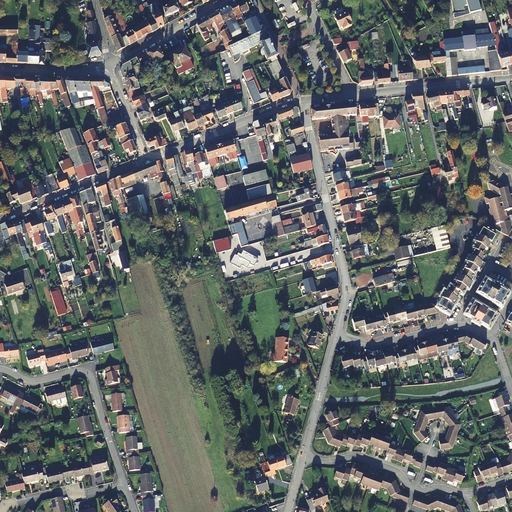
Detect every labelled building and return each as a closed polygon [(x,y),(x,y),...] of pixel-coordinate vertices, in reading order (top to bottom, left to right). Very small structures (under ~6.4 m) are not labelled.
[(169,0),(170,2),(169,3),(169,5),(167,5),(168,7),(163,9),(165,16),(179,11),(175,3),(174,0),(169,0)] [(240,15),(241,17),(242,16),(241,14),(245,12),(246,16),(250,14),(244,1),(235,5),(240,15)] [(240,15),(235,5),(235,4),(229,7),(235,18),(237,22),(241,20),(239,16),(240,15)] [(225,28),(227,26),(225,23),(235,18),(229,7),(217,13),(225,28)] [(157,8),(153,10),(154,14),(152,16),(158,29),(164,26),(157,8)] [(342,12),(343,12),(342,8),(333,12),(335,17),(340,28),(342,27),(343,29),(352,25),(347,14),(345,15),(344,15),(342,12)] [(207,19),(210,24),(214,22),(227,46),(232,43),(231,41),(232,41),(229,35),(226,30),(225,28),(217,13),(207,19)] [(257,13),(247,17),(248,21),(254,18),(258,16),(257,13)] [(446,17),(446,27),(484,25),(484,15),(446,17)] [(90,23),(87,24),(91,45),(86,46),(89,58),(101,55),(93,16),(89,17),(90,23)] [(149,18),(148,16),(144,18),(147,23),(151,33),(158,29),(152,16),(149,18)] [(112,17),(105,19),(118,51),(125,47),(112,17)] [(260,32),(258,28),(254,18),(248,21),(244,23),(245,25),(251,37),(260,32)] [(204,38),(208,36),(204,28),(210,24),(207,19),(197,25),(200,31),(203,38),(204,38)] [(151,33),(147,23),(126,35),(131,44),(151,33)] [(194,34),(200,31),(197,25),(191,28),(194,34)] [(11,57),(10,57),(10,63),(17,63),(17,53),(17,50),(18,36),(18,28),(7,28),(7,35),(13,36),(12,55),(11,55),(11,57)] [(240,52),(247,49),(260,44),(269,39),(264,30),(260,32),(251,37),(244,40),(233,44),(227,46),(232,56),(238,53),(240,52)] [(500,51),(496,34),(494,34),(493,32),(491,32),(492,35),(495,46),(496,51),(501,68),(510,65),(507,53),(504,54),(503,50),(500,51)] [(379,33),(371,33),(372,62),(381,61),(379,33)] [(471,34),(468,35),(468,38),(443,41),(445,61),(446,77),(451,76),(449,58),(448,51),(463,49),(463,51),(475,50),(475,48),(495,46),(492,35),(489,36),(473,37),(473,33),(470,33),(471,34)] [(443,41),(443,38),(440,38),(441,52),(433,53),(433,54),(424,54),(426,58),(429,63),(445,61),(443,41)] [(260,44),(262,49),(260,51),(261,54),(262,55),(265,55),(268,61),(270,59),(275,57),(277,56),(269,39),(260,44)] [(35,44),(34,49),(34,54),(28,54),(28,64),(39,64),(39,48),(40,48),(40,45),(41,45),(41,43),(41,41),(40,41),(36,41),(36,44),(35,44)] [(358,41),(346,43),(346,45),(337,50),(344,64),(352,60),(347,50),(359,48),(358,41)] [(146,53),(148,59),(151,64),(164,57),(158,46),(146,53)] [(175,70),(186,65),(188,70),(194,68),(184,47),(169,54),(175,70)] [(501,68),(496,51),(488,52),(490,72),(501,71),(501,68)] [(241,57),(240,52),(238,53),(232,56),(234,63),(240,59),(241,57)] [(28,64),(28,54),(17,53),(17,63),(28,64)] [(141,73),(139,65),(136,58),(126,64),(121,67),(121,71),(123,79),(136,75),(141,73)] [(416,70),(431,67),(429,63),(426,58),(412,59),(416,65),(416,70)] [(456,58),(449,58),(451,76),(458,76),(456,58)] [(403,61),(403,60),(400,61),(401,70),(398,71),(399,82),(406,81),(403,61)] [(278,88),(275,89),(280,99),(290,95),(291,91),(277,61),(270,64),(274,74),(272,75),(278,88)] [(418,80),(417,74),(412,74),(409,61),(403,61),(406,81),(418,80)] [(388,64),(385,64),(384,65),(385,72),(382,72),(383,77),(374,78),(375,85),(390,83),(388,64)] [(269,99),(260,79),(257,80),(252,69),(242,74),(247,84),(245,84),(254,105),(269,99)] [(365,73),(359,73),(358,85),(361,86),(373,85),(372,78),(364,79),(365,73)] [(138,85),(136,75),(123,79),(125,85),(126,85),(130,100),(137,97),(134,87),(138,85)] [(14,103),(17,101),(13,78),(4,78),(6,90),(11,89),(14,103)] [(20,90),(23,90),(22,84),(25,84),(24,79),(13,78),(17,101),(18,101),(19,110),(20,110),(20,109),(29,107),(27,98),(24,99),(22,100),(20,90)] [(26,91),(27,95),(31,94),(31,96),(36,96),(32,79),(24,79),(25,84),(26,91)] [(32,79),(36,96),(38,96),(39,102),(42,102),(40,92),(37,79),(32,79)] [(37,79),(40,92),(46,91),(48,96),(49,96),(50,99),(52,99),(47,80),(37,79)] [(54,91),(57,90),(53,80),(47,80),(52,99),(54,107),(58,106),(54,91)] [(62,80),(53,80),(57,90),(58,90),(62,99),(64,99),(67,107),(71,106),(62,80)] [(79,102),(76,92),(72,80),(64,80),(69,94),(74,93),(74,95),(73,95),(76,103),(79,102)] [(98,88),(110,87),(109,85),(102,81),(87,81),(91,93),(94,100),(102,125),(105,124),(113,121),(111,116),(107,118),(98,88)] [(275,89),(275,88),(273,89),(274,91),(269,93),(273,102),(280,99),(275,89)] [(451,91),(456,111),(460,110),(458,96),(462,95),(463,97),(469,95),(468,89),(451,91)] [(451,91),(444,92),(447,104),(449,111),(452,110),(455,120),(458,119),(456,111),(451,91)] [(443,115),(446,115),(445,110),(444,110),(444,104),(447,104),(444,92),(438,92),(438,95),(442,111),(443,115)] [(411,96),(412,101),(414,108),(418,107),(418,108),(421,108),(424,122),(428,120),(421,94),(411,96)] [(137,109),(151,103),(148,95),(146,96),(148,100),(144,102),(142,97),(132,101),(134,106),(136,106),(137,109)] [(438,95),(426,98),(427,104),(435,102),(437,113),(442,111),(438,95)] [(210,106),(207,96),(201,98),(203,101),(204,101),(207,107),(210,106)] [(234,101),(230,103),(233,112),(242,109),(237,97),(233,98),(234,101)] [(486,102),(481,104),(482,109),(488,107),(488,110),(496,108),(493,98),(488,99),(486,101),(486,102)] [(226,115),(233,112),(230,103),(228,100),(221,102),(223,106),(226,115)] [(407,113),(415,111),(414,108),(412,101),(405,103),(407,113)] [(154,106),(152,102),(151,103),(137,109),(138,112),(137,113),(140,119),(152,113),(151,111),(148,112),(147,108),(154,106)] [(378,104),(366,105),(367,116),(368,118),(379,116),(378,104)] [(356,115),(358,137),(362,136),(360,117),(367,116),(366,105),(359,106),(359,109),(355,109),(356,115)] [(223,106),(218,108),(215,109),(216,112),(219,118),(226,115),(223,106)] [(348,116),(349,116),(348,106),(330,107),(331,116),(332,135),(319,137),(320,151),(352,148),(351,140),(350,140),(348,116)] [(178,131),(174,121),(172,122),(170,118),(169,119),(164,107),(162,108),(166,118),(173,133),(178,131)] [(197,127),(204,124),(201,116),(200,114),(196,116),(192,107),(190,108),(192,113),(193,116),(193,117),(197,127)] [(294,119),(300,116),(299,109),(295,107),(277,115),(280,124),(283,123),(282,120),(292,116),(294,119)] [(159,115),(156,116),(154,117),(156,122),(166,118),(162,108),(158,111),(159,115)] [(312,119),(326,117),(325,108),(311,109),(312,119)] [(178,131),(184,128),(182,122),(180,119),(178,113),(176,109),(172,111),(176,120),(174,121),(178,131)] [(207,113),(204,114),(201,116),(204,124),(209,122),(208,119),(212,118),(210,111),(209,111),(207,112),(207,113)] [(511,112),(509,113),(503,115),(504,118),(504,120),(505,121),(511,119),(511,112)] [(140,119),(140,121),(153,116),(153,115),(152,113),(140,119)] [(270,143),(273,142),(272,138),(274,138),(271,128),(276,127),(277,129),(281,128),(280,124),(277,115),(273,116),(274,121),(264,124),(270,143)] [(383,129),(398,127),(397,116),(382,118),(383,129)] [(193,117),(185,121),(187,127),(189,130),(197,127),(193,117)] [(113,121),(115,128),(125,124),(122,118),(113,121)] [(304,131),(301,121),(299,122),(300,123),(295,124),(296,128),(289,130),(291,135),(304,131)] [(443,131),(447,130),(446,124),(445,121),(441,122),(442,126),(435,128),(437,132),(443,131)] [(268,160),(261,137),(266,135),(263,125),(259,126),(258,123),(253,124),(254,127),(256,135),(264,161),(268,160)] [(125,124),(115,128),(119,139),(120,138),(122,145),(132,141),(125,124)] [(95,147),(98,146),(99,146),(98,142),(98,141),(95,133),(100,131),(103,136),(106,135),(105,133),(102,125),(83,134),(91,155),(92,154),(97,152),(97,151),(95,147)] [(161,134),(159,135),(160,137),(158,138),(155,139),(152,140),(151,136),(145,139),(148,146),(151,147),(154,146),(156,149),(166,145),(161,134)] [(108,139),(98,142),(99,146),(101,150),(110,146),(110,145),(108,139)] [(132,141),(122,145),(124,151),(128,149),(130,154),(132,153),(133,154),(137,152),(132,141)] [(234,142),(237,152),(238,155),(242,154),(238,141),(234,142)] [(238,155),(237,152),(234,142),(233,142),(205,150),(205,152),(208,162),(210,166),(213,165),(216,164),(219,163),(217,157),(226,155),(227,157),(229,158),(230,157),(231,160),(233,160),(239,158),(238,155)] [(290,159),(297,157),(294,145),(286,147),(290,159)] [(92,171),(94,172),(88,156),(85,146),(67,152),(71,164),(75,174),(79,182),(93,176),(92,173),(92,171)] [(449,164),(443,166),(443,167),(444,171),(457,168),(451,147),(448,148),(449,152),(447,153),(449,164)] [(181,153),(183,161),(186,160),(187,163),(190,162),(193,173),(197,172),(193,157),(191,149),(181,153)] [(109,169),(101,150),(98,152),(97,152),(92,154),(94,159),(100,157),(102,161),(99,163),(100,165),(96,167),(99,174),(109,169)] [(197,173),(201,171),(199,165),(208,162),(205,152),(193,157),(197,172),(197,173)] [(176,171),(181,170),(177,154),(172,156),(176,171)] [(309,155),(297,157),(290,159),(294,173),(312,169),(309,155)] [(175,186),(180,184),(178,179),(177,174),(176,171),(172,156),(165,159),(169,170),(170,170),(175,186)] [(239,158),(240,164),(242,169),(243,172),(247,171),(243,157),(239,158)] [(361,164),(360,157),(353,158),(353,159),(345,160),(346,168),(361,164)] [(8,173),(4,162),(0,163),(0,172),(4,183),(9,182),(13,192),(6,194),(10,204),(19,199),(10,176),(8,173)] [(137,171),(139,177),(152,172),(154,178),(159,177),(155,163),(137,171)] [(65,178),(75,174),(71,164),(61,168),(65,177),(65,178)] [(457,168),(444,171),(443,172),(445,177),(458,174),(457,168)] [(342,169),(335,170),(336,175),(333,176),(335,182),(347,179),(346,173),(344,173),(342,169)] [(123,184),(135,179),(132,172),(121,177),(123,184)] [(266,172),(244,178),(247,186),(268,180),(266,172)] [(35,190),(37,190),(31,174),(28,175),(35,190)] [(13,175),(12,175),(10,176),(19,199),(20,204),(31,200),(32,201),(38,199),(35,192),(34,192),(30,184),(26,185),(27,188),(25,189),(22,190),(21,186),(17,187),(13,175)] [(214,179),(217,190),(226,187),(223,176),(214,179)] [(65,178),(65,177),(57,180),(60,190),(68,186),(65,178)] [(53,178),(49,180),(54,192),(58,190),(53,178)] [(163,183),(162,178),(159,178),(164,195),(169,194),(166,182),(163,183)] [(384,178),(367,182),(369,190),(382,187),(381,183),(385,182),(384,178)] [(117,194),(118,199),(121,198),(120,197),(120,196),(119,193),(118,189),(115,179),(110,181),(114,195),(117,194)] [(337,193),(349,190),(347,179),(335,182),(337,193)] [(510,233),(511,234),(511,204),(508,188),(504,189),(503,187),(494,181),(487,183),(489,189),(499,195),(500,195),(501,198),(492,200),(491,196),(481,199),(482,205),(486,204),(491,226),(499,224),(501,230),(499,232),(507,236),(510,233)] [(108,205),(111,205),(105,183),(95,187),(96,193),(101,191),(103,197),(104,196),(105,200),(107,199),(108,205)] [(185,184),(183,185),(180,186),(183,196),(184,198),(189,197),(185,184)] [(38,189),(37,190),(35,190),(35,192),(38,199),(52,193),(49,185),(45,186),(44,185),(37,187),(38,189)] [(299,202),(314,198),(313,196),(312,196),(310,185),(303,187),(304,191),(299,192),(300,196),(298,197),(299,202)] [(249,199),(251,199),(272,193),(270,186),(248,192),(249,195),(248,195),(249,199)] [(80,193),(83,206),(89,204),(95,202),(91,188),(80,193)] [(351,198),(349,190),(337,193),(339,200),(351,198)] [(263,200),(224,212),(227,221),(277,206),(273,194),(263,197),(263,200)] [(76,197),(69,199),(70,200),(73,209),(78,207),(82,206),(79,199),(77,199),(76,197)] [(76,231),(78,231),(79,230),(73,209),(70,200),(62,203),(65,214),(69,212),(72,222),(73,222),(76,231)] [(356,204),(355,201),(340,204),(343,215),(360,211),(361,211),(360,204),(358,203),(356,204)] [(60,226),(64,225),(61,215),(65,214),(62,203),(53,207),(57,217),(60,226)] [(86,216),(99,213),(97,208),(91,210),(89,204),(83,206),(86,216)] [(321,204),(316,206),(316,208),(311,209),(311,210),(305,212),(306,215),(312,213),(323,210),(321,204)] [(51,219),(53,222),(53,223),(56,222),(54,218),(57,217),(53,207),(49,209),(49,211),(45,213),(47,221),(48,220),(51,219)] [(79,230),(82,229),(81,223),(83,222),(78,207),(73,209),(79,230)] [(360,211),(343,215),(345,223),(356,220),(357,223),(369,220),(368,217),(361,219),(360,211)] [(89,225),(95,223),(93,217),(100,216),(99,213),(86,216),(89,225)] [(307,229),(316,227),(312,213),(306,215),(303,216),(307,229)] [(136,219),(138,225),(151,221),(150,215),(136,219)] [(45,234),(40,219),(35,221),(42,243),(46,242),(44,234),(45,234)] [(110,221),(116,243),(121,241),(115,220),(110,221)] [(37,245),(42,243),(35,221),(30,223),(37,245)] [(51,229),(49,223),(49,221),(45,223),(48,234),(54,232),(52,228),(51,229)] [(16,234),(13,223),(6,225),(5,222),(0,224),(7,245),(15,242),(13,235),(16,234)] [(16,234),(22,254),(24,254),(23,251),(24,251),(23,246),(24,246),(20,233),(22,232),(19,222),(13,223),(16,234)] [(281,222),(274,224),(277,238),(285,235),(283,229),(282,226),(281,222)] [(96,229),(95,223),(89,225),(91,234),(98,232),(104,230),(103,227),(96,229)] [(67,224),(64,225),(60,226),(60,227),(60,229),(61,232),(69,230),(67,224)] [(285,235),(300,231),(298,225),(283,229),(285,235)] [(241,248),(248,246),(241,226),(230,230),(232,236),(237,235),(241,248)] [(315,232),(317,239),(327,236),(324,226),(307,231),(308,233),(315,232)] [(431,230),(436,252),(450,248),(444,226),(431,230)] [(360,234),(358,227),(347,230),(348,237),(360,234)] [(483,227),(477,236),(490,244),(495,235),(483,227)] [(102,248),(98,232),(91,234),(96,250),(102,248)] [(350,243),(361,240),(360,234),(348,237),(350,243)] [(490,244),(477,236),(475,235),(471,241),(474,243),(485,249),(487,250),(490,244)] [(329,244),(327,236),(317,239),(305,242),(306,247),(317,244),(318,247),(329,244)] [(127,263),(121,241),(116,243),(112,244),(114,252),(119,251),(122,264),(127,263)] [(485,249),(474,243),(471,249),(473,250),(482,255),(485,249)] [(367,244),(350,248),(353,259),(369,255),(367,244)] [(394,249),(397,260),(410,257),(407,246),(394,249)] [(469,256),(481,263),(484,257),(482,255),(473,250),(469,256)] [(241,268),(246,258),(235,253),(230,264),(241,268)] [(481,263),(469,256),(467,255),(463,261),(465,263),(477,269),(479,270),(482,264),(481,263)] [(92,273),(98,272),(93,256),(88,258),(92,273)] [(310,262),(311,266),(321,263),(322,266),(324,266),(325,270),(332,267),(331,264),(332,263),(330,256),(310,262)] [(70,265),(72,264),(70,260),(64,261),(67,270),(60,272),(64,284),(65,286),(71,284),(70,280),(68,280),(66,276),(72,274),(70,265)] [(477,269),(465,263),(462,269),(473,276),(477,269)] [(473,276),(462,269),(458,275),(470,282),(473,276)] [(470,282),(458,275),(456,273),(452,280),(455,281),(466,288),(468,289),(471,283),(470,282)] [(79,285),(82,284),(80,277),(76,278),(75,274),(73,275),(75,282),(78,281),(79,285)] [(368,289),(387,284),(385,275),(366,280),(368,289)] [(6,292),(23,287),(20,277),(3,282),(6,292)] [(316,293),(312,278),(303,281),(307,295),(308,295),(311,294),(314,293),(316,293)] [(500,308),(509,294),(500,289),(501,288),(494,284),(493,285),(484,280),(476,293),(500,308)] [(466,288),(455,281),(451,288),(459,293),(462,295),(466,288)] [(448,286),(444,292),(455,299),(459,293),(451,288),(448,286)] [(338,293),(336,287),(316,293),(314,293),(315,297),(317,296),(317,297),(319,298),(327,295),(329,302),(336,300),(339,299),(339,293),(338,293)] [(50,291),(58,316),(66,313),(59,288),(50,291)] [(455,299),(444,292),(442,291),(438,297),(441,299),(454,306),(458,300),(455,299)] [(454,306),(441,299),(436,307),(439,309),(449,315),(454,306)] [(75,319),(82,316),(83,318),(91,316),(85,300),(70,305),(75,319)] [(318,306),(321,313),(327,311),(328,312),(332,311),(332,312),(334,312),(334,310),(338,309),(336,300),(329,302),(318,306)] [(472,302),(464,315),(473,320),(472,322),(479,326),(480,324),(488,329),(495,316),(472,302)] [(439,309),(436,307),(433,305),(425,307),(427,316),(436,314),(439,309)] [(315,314),(321,313),(318,306),(312,308),(315,314)] [(414,309),(417,320),(421,319),(421,318),(427,316),(425,307),(414,309)] [(414,309),(404,312),(406,319),(407,322),(413,320),(414,321),(417,320),(414,309)] [(404,310),(393,313),(396,324),(401,323),(400,321),(406,319),(404,312),(404,310)] [(393,313),(383,315),(383,317),(385,325),(394,323),(394,324),(396,324),(393,313)] [(373,320),(376,331),(380,330),(380,328),(386,326),(385,325),(383,317),(373,320)] [(359,329),(364,327),(363,323),(361,318),(352,321),(355,332),(360,330),(359,329)] [(364,327),(366,332),(372,330),(373,332),(376,331),(373,320),(363,323),(364,327)] [(463,342),(469,333),(455,338),(455,340),(456,344),(463,342)] [(469,333),(463,342),(467,344),(468,342),(471,336),(472,335),(469,333)] [(319,349),(323,336),(313,334),(309,346),(319,349)] [(473,347),(475,349),(480,340),(476,337),(476,338),(471,336),(468,342),(473,347)] [(287,362),(288,339),(276,338),(276,355),(273,354),(273,362),(287,362)] [(103,350),(103,352),(113,349),(110,339),(93,343),(93,341),(89,342),(92,354),(96,353),(95,352),(103,350)] [(456,344),(455,340),(450,342),(449,340),(445,342),(448,353),(449,357),(459,354),(456,344)] [(480,340),(475,349),(482,352),(486,344),(484,344),(485,342),(480,340)] [(435,345),(438,355),(448,353),(445,342),(441,342),(442,344),(435,345)] [(427,343),(423,344),(426,355),(428,359),(438,357),(438,355),(435,345),(434,343),(427,345),(427,343)] [(0,357),(4,357),(4,358),(18,356),(17,347),(3,349),(3,344),(0,344),(0,357)] [(67,348),(70,360),(74,359),(74,358),(86,354),(84,344),(67,348)] [(417,347),(420,356),(426,355),(423,344),(420,345),(420,346),(417,347)] [(40,361),(45,359),(43,354),(42,349),(36,351),(37,353),(25,356),(28,366),(40,364),(40,361)] [(46,365),(66,360),(63,349),(43,354),(45,359),(46,365)] [(414,363),(411,353),(407,354),(407,352),(404,353),(407,365),(414,363)] [(402,355),(397,356),(400,366),(407,365),(404,353),(401,354),(402,355)] [(393,365),(389,354),(387,355),(387,354),(383,355),(383,356),(386,366),(393,365)] [(343,357),(340,358),(343,368),(353,366),(350,357),(350,356),(344,358),(343,357)] [(353,369),(361,367),(358,357),(355,358),(354,356),(350,357),(353,366),(353,369)] [(369,358),(366,358),(369,367),(375,366),(372,357),(371,356),(369,356),(369,358)] [(376,356),(372,357),(375,366),(375,369),(386,366),(383,356),(377,358),(376,356)] [(118,370),(117,365),(104,369),(106,379),(103,379),(104,385),(116,382),(113,372),(118,370)] [(20,401),(23,394),(20,392),(19,394),(6,387),(1,397),(15,404),(11,413),(14,415),(17,407),(20,401)] [(66,397),(64,389),(46,393),(48,402),(66,397)] [(80,401),(78,390),(68,392),(71,404),(80,401)] [(112,412),(120,411),(119,393),(110,394),(112,412)] [(20,401),(17,407),(20,409),(20,410),(25,413),(26,409),(36,414),(37,412),(40,405),(26,397),(26,395),(23,394),(20,401)] [(499,413),(506,410),(504,406),(509,404),(506,395),(494,399),(499,413)] [(295,416),(298,405),(299,405),(300,400),(290,398),(286,409),(287,409),(286,414),(295,416)] [(447,407),(435,409),(437,418),(443,417),(447,421),(454,415),(447,407)] [(421,411),(417,423),(427,426),(429,419),(437,418),(435,409),(421,411)] [(511,413),(508,415),(506,410),(499,413),(504,427),(511,423),(511,413)] [(119,433),(129,432),(127,415),(117,417),(119,433)] [(325,427),(327,433),(332,431),(335,430),(333,423),(336,422),(332,415),(324,419),(327,426),(325,427)] [(462,425),(454,415),(447,421),(451,426),(449,433),(459,437),(462,425)] [(87,433),(84,418),(74,420),(77,439),(90,437),(89,432),(87,433)] [(427,426),(417,423),(414,434),(420,443),(428,437),(425,432),(427,426)] [(340,449),(343,441),(335,438),(332,431),(327,433),(322,435),(327,447),(339,451),(340,449)] [(459,437),(449,433),(447,439),(440,441),(442,451),(455,447),(459,437)] [(370,453),(375,455),(382,436),(380,435),(379,438),(372,436),(371,441),(368,448),(372,449),(370,453)] [(382,436),(375,455),(379,457),(381,453),(385,454),(389,444),(390,442),(383,440),(384,437),(382,436)] [(126,450),(126,454),(127,454),(134,453),(133,449),(136,449),(135,437),(126,437),(127,450),(126,450)] [(343,441),(340,449),(344,450),(345,449),(353,451),(353,449),(357,440),(350,438),(349,439),(344,438),(343,441)] [(357,440),(353,449),(358,451),(358,449),(366,452),(368,448),(371,441),(363,438),(362,439),(358,438),(357,440)] [(0,448),(1,445),(6,448),(9,442),(4,439),(3,441),(0,439),(0,448)] [(389,444),(385,454),(385,455),(394,458),(397,450),(398,447),(389,444)] [(397,461),(401,451),(397,450),(394,458),(393,460),(397,461)] [(278,469),(292,465),(287,451),(273,455),(275,460),(278,469)] [(406,453),(401,451),(397,461),(403,463),(403,461),(406,453)] [(406,453),(403,461),(411,464),(413,456),(414,454),(407,451),(406,453)] [(129,464),(128,464),(129,470),(139,469),(138,457),(135,457),(134,453),(127,454),(127,458),(129,458),(129,464)] [(511,470),(511,454),(509,453),(506,460),(499,462),(503,474),(511,470)] [(90,474),(90,475),(94,474),(93,472),(108,469),(105,458),(87,462),(87,464),(90,474)] [(278,469),(275,460),(261,464),(265,477),(274,474),(273,471),(278,469)] [(500,475),(503,474),(499,462),(496,464),(495,462),(486,465),(490,476),(499,473),(500,475)] [(448,481),(453,470),(448,468),(448,466),(440,463),(440,465),(437,473),(436,474),(445,477),(444,479),(448,481)] [(87,464),(73,468),(75,476),(75,478),(90,474),(87,464)] [(350,471),(350,473),(355,475),(354,478),(361,480),(364,473),(365,470),(358,468),(359,465),(353,464),(350,471)] [(474,472),(478,482),(482,481),(481,479),(490,476),(486,465),(477,469),(478,470),(474,472)] [(22,474),(24,483),(40,479),(43,478),(41,468),(21,472),(22,474)] [(347,481),(350,473),(350,471),(345,469),(344,472),(336,469),(332,479),(340,481),(341,479),(347,481)] [(64,480),(64,478),(62,470),(46,474),(48,484),(64,480)] [(457,472),(453,470),(448,481),(454,483),(454,481),(462,484),(466,473),(458,470),(457,472)] [(368,489),(374,473),(369,471),(367,475),(364,473),(361,480),(359,486),(368,489)] [(379,475),(374,473),(368,489),(367,491),(371,492),(372,490),(378,492),(380,486),(382,480),(378,478),(379,475)] [(7,492),(25,489),(24,483),(22,474),(18,475),(19,480),(5,483),(7,492)] [(151,492),(150,474),(140,475),(142,493),(140,493),(140,496),(142,496),(150,495),(150,492),(151,492)] [(257,492),(268,489),(264,476),(253,480),(257,492)] [(382,480),(380,486),(386,488),(390,497),(399,492),(394,480),(383,476),(382,480)] [(319,492),(306,497),(309,507),(328,499),(323,486),(317,488),(319,492)] [(489,495),(493,506),(502,502),(503,505),(507,503),(503,493),(499,495),(498,492),(489,495)] [(150,495),(142,496),(143,511),(154,511),(152,495),(150,495)] [(484,509),(493,506),(489,495),(480,498),(481,500),(477,502),(480,511),(481,511),(484,511),(484,509)] [(445,510),(449,500),(437,496),(427,501),(431,511),(438,507),(445,510)] [(64,511),(61,497),(52,499),(54,511),(64,511)] [(108,511),(120,511),(114,503),(116,502),(114,498),(104,506),(108,511)] [(461,511),(459,504),(449,500),(445,510),(449,511),(461,511)]
